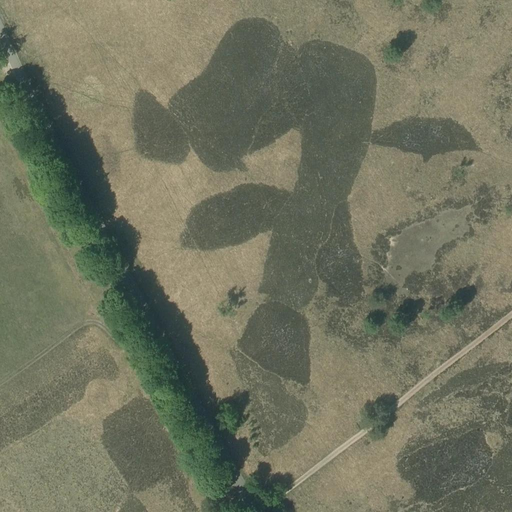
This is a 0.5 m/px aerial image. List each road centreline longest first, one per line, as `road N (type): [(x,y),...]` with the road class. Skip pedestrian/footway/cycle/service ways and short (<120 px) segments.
road 1 (unclassified): [(254,511),(0,33)]
road 2 (track): [(256,511),(511,314)]
